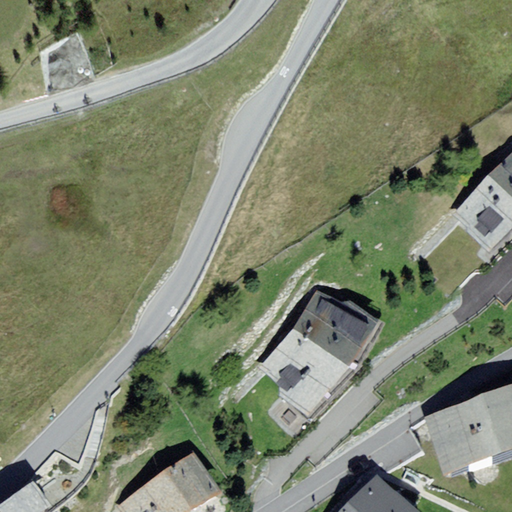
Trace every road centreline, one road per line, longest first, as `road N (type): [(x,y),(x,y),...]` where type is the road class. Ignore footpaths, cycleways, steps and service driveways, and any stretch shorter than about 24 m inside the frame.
road 1 (residential): [(328,0),(170,301),(0,487)]
road 2 (residential): [(0,120),(201,54),(258,0)]
